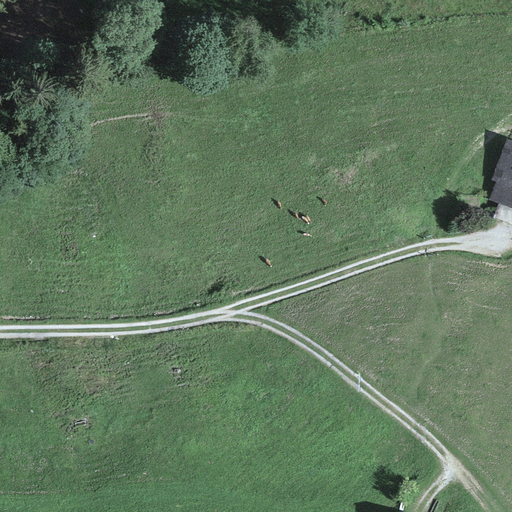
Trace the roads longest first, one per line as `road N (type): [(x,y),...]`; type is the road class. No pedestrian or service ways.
road 1 (track): [(0,334),(93,335),(191,323),(427,247)]
road 2 (track): [(232,310),(287,332),(447,450),(449,481)]
